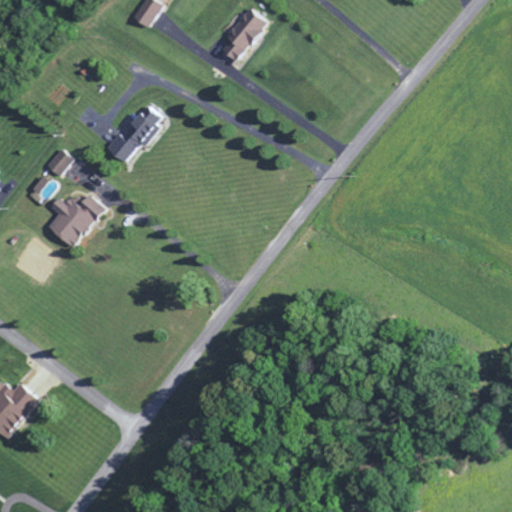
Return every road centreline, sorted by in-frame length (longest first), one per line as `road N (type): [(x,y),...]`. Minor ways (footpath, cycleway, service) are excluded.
road 1 (residential): [(76,511),(274,249),(479,0)]
road 2 (residential): [(137,431),(0,327)]
